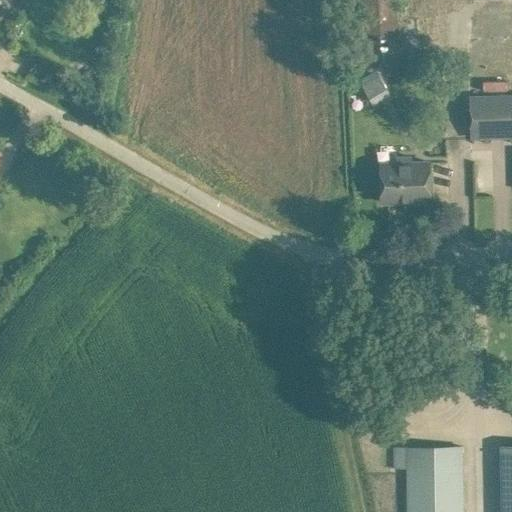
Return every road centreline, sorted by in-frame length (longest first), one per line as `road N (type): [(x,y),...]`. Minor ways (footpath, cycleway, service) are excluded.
road 1 (unclassified): [(511,253),(328,254),(292,244),(0,84)]
road 2 (track): [(312,250),(313,288),(345,426)]
